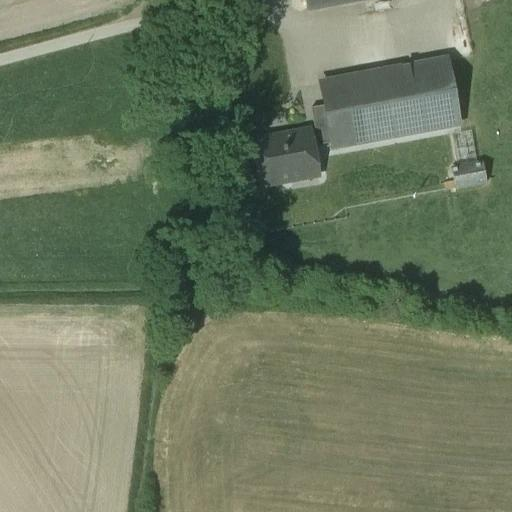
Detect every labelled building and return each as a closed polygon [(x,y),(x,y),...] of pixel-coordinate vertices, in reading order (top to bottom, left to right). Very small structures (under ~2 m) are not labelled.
[(304,0),(307,11),(364,0),(304,0)] [(458,128),(447,63),(320,86),(324,109),(331,147),(332,151),(458,128)] [(314,133),(309,134),(312,151),(331,147),(324,109),(310,111),(314,133)] [(309,134),(251,145),(259,191),(291,185),(289,179),(317,174),(312,151),(309,134)] [(484,164),(453,171),(457,190),(488,184),(484,164)]
